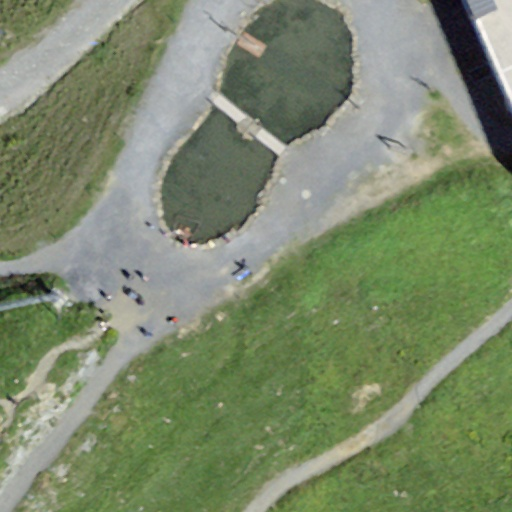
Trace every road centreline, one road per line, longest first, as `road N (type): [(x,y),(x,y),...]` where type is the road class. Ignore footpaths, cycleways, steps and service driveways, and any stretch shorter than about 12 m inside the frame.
road 1 (track): [(170,289),(0,505)]
road 2 (track): [(190,61),(136,172),(170,289)]
road 3 (track): [(170,289),(249,222),(294,161)]
road 4 (track): [(170,289),(0,268)]
road 5 (track): [(371,0),(390,42),(356,156)]
road 6 (track): [(0,82),(51,56),(117,0)]
